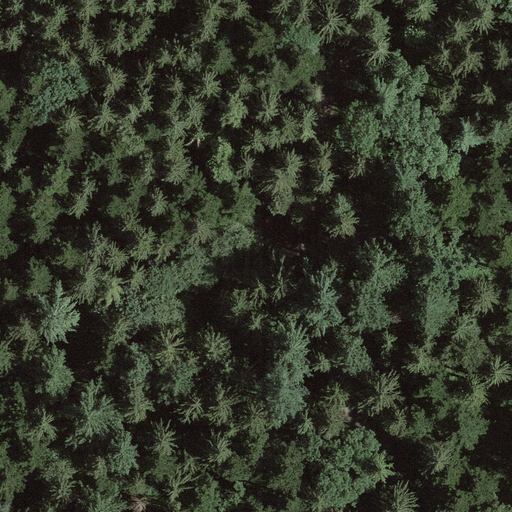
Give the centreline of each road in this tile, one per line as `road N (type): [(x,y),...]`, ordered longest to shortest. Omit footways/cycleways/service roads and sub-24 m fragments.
road 1 (track): [(456,511),(175,272)]
road 2 (track): [(252,256),(333,91),(367,0)]
road 3 (track): [(252,256),(511,206)]
road 4 (track): [(0,303),(175,272)]
